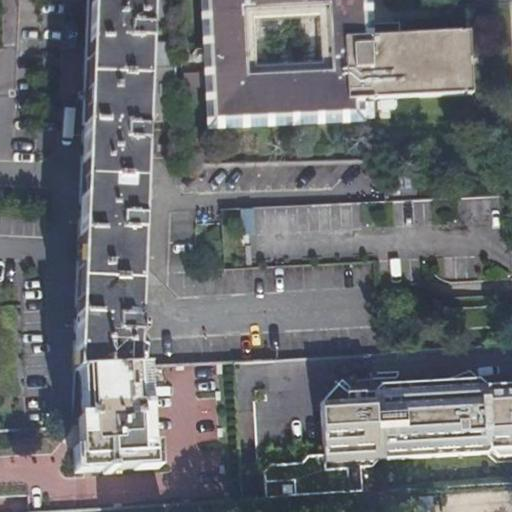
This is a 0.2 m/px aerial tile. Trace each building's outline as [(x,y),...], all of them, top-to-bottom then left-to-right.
[(77,294),(74,374),(84,372),(135,370),(136,338),(141,338),(142,327),(136,327),(145,115),(174,114),(170,4),(160,2),(145,0),(88,0),(87,42),(83,132),(80,208),(77,294)] [(472,95),(469,33),(399,36),(399,24),(369,26),(369,38),(368,38),(366,0),(202,0),(209,128),(359,121),(359,101),(472,95)] [(252,208),(252,228),(271,228),(271,208),(252,208)] [(86,419),(77,420),(80,472),(104,471),(104,474),(111,474),(111,470),(151,468),(146,369),(135,370),(84,372),(86,419)] [(472,372),(444,381),(382,385),(374,393),(364,393),(357,388),(349,388),(346,392),(337,385),(321,403),(324,457),(308,458),(300,467),(268,469),(260,478),(262,501),(394,493),(431,490),(511,485),(511,385),(489,386),(489,384),(482,379),(472,372)]
